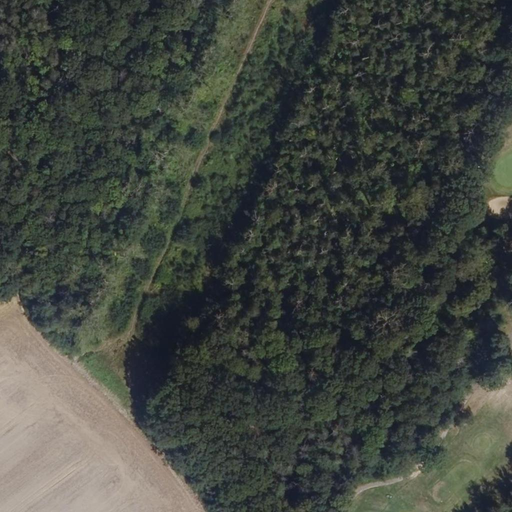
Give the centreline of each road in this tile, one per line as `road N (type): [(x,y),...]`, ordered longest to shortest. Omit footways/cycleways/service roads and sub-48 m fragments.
road 1 (track): [(272,0),(139,303),(126,378),(13,254),(0,265)]
road 2 (track): [(511,45),(329,511)]
road 3 (track): [(126,378),(134,398),(233,511)]
